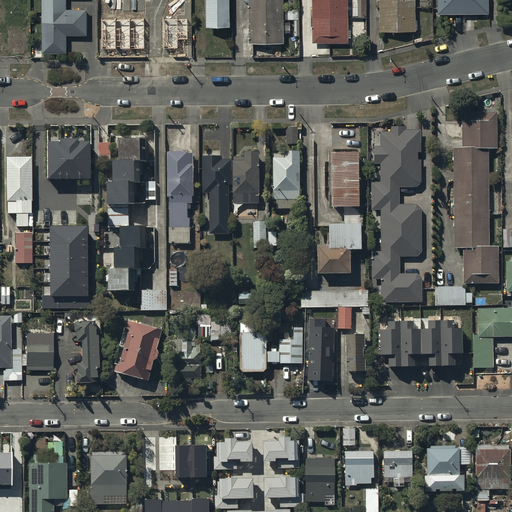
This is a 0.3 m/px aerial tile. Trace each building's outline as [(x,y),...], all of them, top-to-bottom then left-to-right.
[(9,0),(10,5),(7,5),(7,13),(10,13),(10,26),(30,26),(29,0),(9,0)] [(41,0),(42,54),(67,54),(67,37),(88,36),(87,11),(66,11),(66,0),(41,0)] [(229,0),(205,0),(205,29),(230,29),(229,0)] [(247,0),(248,45),(284,45),(283,0),(247,0)] [(310,0),(311,44),(348,44),(348,39),(351,39),(350,31),(348,32),(347,0),(310,0)] [(378,0),(378,29),(415,29),(415,26),(416,26),(416,17),(414,17),(413,0),(378,0)] [(436,0),(437,15),(489,15),(488,0),(436,0)] [(144,49),(144,19),(102,19),(102,49),(144,49)] [(178,39),(187,39),(187,19),(163,20),(164,49),(178,49),(178,39)] [(496,150),(496,114),(461,114),(461,150),(454,150),(453,249),(463,249),(463,285),(498,285),(498,248),(487,248),(487,150),(496,150)] [(286,129),(286,145),(298,145),(298,129),(294,129),(294,128),(287,128),(287,129),(286,129)] [(420,153),(420,131),(404,131),(404,129),(391,129),(391,133),(380,133),(380,148),(374,148),(374,165),(380,165),(380,183),(371,184),(371,211),(380,211),(380,248),(374,248),(374,253),(371,253),(372,281),(381,281),(381,303),(422,303),(421,279),(417,275),(399,275),(399,257),(417,257),(421,253),(421,210),(416,205),(399,205),(399,189),(416,189),(420,184),(420,161),(417,161),(417,153),(420,153)] [(58,140),(46,140),(47,178),(89,177),(88,139),(76,139),(76,136),(58,136),(58,140)] [(145,166),(145,141),(118,141),(118,165),(112,165),(112,185),(107,185),(107,209),(109,209),(109,229),(121,229),(121,251),(116,251),(116,271),(110,271),(110,294),(137,294),(137,273),(142,273),(143,250),(148,250),(148,226),(129,226),(129,206),(134,206),(134,186),(140,186),(140,166),(145,166)] [(169,199),(169,223),(168,245),(189,245),(189,229),(190,229),(190,220),(187,220),(187,210),(190,210),(190,205),(192,205),(192,155),(187,155),(187,154),(182,154),(182,153),(173,153),(173,154),(167,154),(167,199),(169,199)] [(299,201),(299,153),(284,154),(284,155),(274,155),(274,160),(272,160),(273,201),(276,201),(276,210),(297,210),(297,201),(299,201)] [(258,204),(257,155),(243,155),(243,157),(233,158),(233,163),(232,163),(233,204),(234,204),(234,208),(242,207),(242,204),(258,204)] [(357,204),(357,155),(330,155),(331,211),(344,211),(344,227),(328,227),(328,250),(316,250),(316,276),(350,276),(350,252),(360,252),(360,227),(362,227),(362,204),(357,204)] [(221,158),(203,158),(203,195),(209,195),(209,236),(229,236),(229,186),(232,186),(232,161),(221,161),(221,158)] [(31,159),(5,159),(6,204),(8,204),(8,216),(10,216),(16,224),(16,228),(27,228),(27,215),(31,215),(31,203),(31,159)] [(86,223),(48,223),(48,294),(41,294),(41,308),(90,307),(90,294),(87,294),(86,223)] [(253,223),(253,248),(256,248),(256,250),(260,250),(260,248),(266,248),(265,223),(253,223)] [(511,230),(502,231),(502,249),(511,248),(511,230)] [(32,234),(15,234),(15,264),(31,264),(32,234)] [(9,288),(1,288),(1,305),(10,305),(9,288)] [(465,288),(436,288),(436,304),(440,304),(440,307),(465,306),(465,304),(471,304),(471,294),(465,295),(465,288)] [(238,295),(238,305),(252,305),(252,301),(253,301),(253,294),(249,294),(249,292),(243,292),(243,295),(238,295)] [(351,309),(338,309),(337,330),(351,330),(351,329),(353,329),(353,322),(351,323),(351,309)] [(511,337),(511,309),(478,310),(478,336),(473,336),(473,369),(493,369),(492,338),(511,337)] [(271,310),(271,323),(281,323),(280,310),(271,310)] [(231,333),(230,315),(211,315),(198,313),(196,325),(198,325),(198,338),(209,338),(210,341),(234,340),(233,333),(231,333)] [(239,321),(240,321),(240,370),(243,374),(263,374),(267,370),(267,361),(279,361),(279,363),(303,363),(303,330),(293,330),(293,342),(279,341),(279,351),(267,351),(267,336),(264,333),(263,334),(253,334),(253,325),(251,325),(251,321),(245,321),(246,313),(239,313),(239,321)] [(10,351),(10,317),(0,317),(0,369),(4,369),(4,381),(21,381),(21,351),(10,351)] [(307,379),(332,381),(334,327),(325,326),(325,318),(310,318),(307,379)] [(98,362),(101,362),(100,334),(93,334),(93,331),(88,331),(88,319),(73,319),(73,328),(75,330),(75,340),(81,340),(81,361),(76,361),(76,371),(75,371),(75,379),(77,381),(91,380),(91,379),(96,379),(96,365),(98,365),(98,362)] [(117,366),(115,373),(148,383),(155,362),(158,362),(160,356),(158,352),(162,333),(129,322),(127,329),(126,328),(115,366),(117,366)] [(387,333),(379,333),(379,358),(387,358),(387,370),(413,370),(413,359),(428,359),(428,369),(454,369),(454,358),(461,358),(461,331),(451,331),(451,323),(427,323),(427,332),(413,332),(413,324),(387,324),(387,333)] [(351,336),(345,336),(345,374),(364,373),(363,332),(351,332),(351,336)] [(53,334),(26,334),(26,372),(53,372),(53,334)] [(201,379),(201,347),(195,347),(195,344),(183,344),(183,343),(171,343),(171,367),(178,367),(178,379),(201,379)] [(354,429),(342,429),(342,445),(345,445),(345,447),(355,447),(354,429)] [(291,437),(278,437),(278,441),(263,442),(264,461),(277,461),(278,469),(300,468),(299,440),(291,440),(291,437)] [(224,442),(216,442),(217,457),(214,457),(214,470),(237,469),(236,461),(252,461),(252,441),(237,442),(237,438),(224,438),(224,442)] [(206,445),(175,446),(176,477),(207,477),(206,445)] [(423,479),(424,493),(463,493),(463,476),(459,476),(459,466),(470,466),(470,448),(458,448),(458,450),(455,450),(455,447),(447,447),(447,448),(438,448),(438,446),(430,446),(430,449),(426,450),(426,477),(425,477),(425,479),(423,479)] [(509,490),(508,446),(475,446),(476,491),(477,491),(477,502),(489,502),(489,490),(509,490)] [(11,451),(0,450),(0,483),(11,483),(11,451)] [(347,454),(344,454),(345,487),(356,486),(356,485),(371,485),(370,479),(373,479),(373,456),(366,456),(366,453),(363,453),(363,452),(347,452),(347,454)] [(412,452),(383,453),(383,483),(393,483),(393,487),(404,487),(404,483),(412,482),(412,452)] [(124,453),(90,454),(92,505),(126,504),(124,453)] [(334,461),(305,461),(305,502),(325,502),(325,506),(334,506),(334,461)] [(66,500),(65,464),(28,466),(29,511),(53,511),(53,500),(66,500)] [(298,476),(263,477),(264,498),(280,497),(280,507),(303,507),(303,493),(299,494),(298,476)] [(253,478),(219,479),(220,495),(215,495),(215,509),(238,508),(237,499),(254,498),(253,478)] [(377,511),(378,490),(365,490),(365,511),(377,511)] [(162,499),(145,499),(145,511),(209,511),(209,498),(192,498),(192,501),(162,501),(162,499)]
